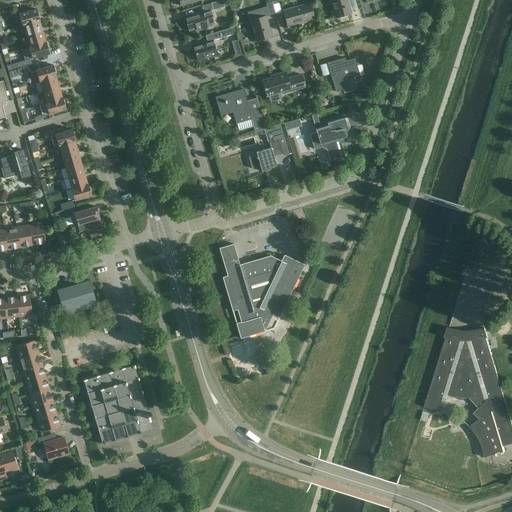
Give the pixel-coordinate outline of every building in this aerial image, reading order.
[(224,7),(222,0),(221,0),(211,3),(213,10),(224,7)] [(275,14),(272,4),(271,1),(269,2),(268,0),(264,0),(261,1),(263,11),(268,10),(269,15),(275,14)] [(330,0),(336,18),(351,13),(347,0),(330,0)] [(287,27),(314,19),(309,3),(283,11),(287,27)] [(22,26),(23,26),(23,25),(39,21),(40,21),(39,19),(40,17),(39,12),(37,11),(36,9),(19,14),(22,26)] [(210,10),(195,14),(184,17),(188,31),(196,29),(198,30),(198,31),(206,29),(206,28),(207,26),(214,24),(210,10)] [(271,36),(270,32),(265,16),(250,21),(256,41),(271,36)] [(23,26),(26,36),(42,32),(39,21),(23,25),(23,26)] [(212,40),(237,33),(235,27),(205,36),(207,42),(193,46),(197,61),(217,56),(212,40)] [(26,36),(29,47),(45,42),(42,32),(26,36)] [(29,47),(32,58),(49,54),(49,51),(50,50),(48,45),(47,44),(46,42),(45,42),(29,47)] [(240,42),(232,44),(236,57),(243,55),(240,42)] [(336,92),(343,90),(351,87),(351,90),(363,87),(355,58),(340,63),(339,60),(327,63),(336,92)] [(18,63),(20,68),(32,65),(30,59),(18,63)] [(32,65),(20,68),(22,74),(34,71),(32,65)] [(39,82),(39,81),(55,76),(55,77),(56,76),(55,74),(56,73),(55,68),(53,67),(53,65),(35,70),(39,82)] [(276,75),(276,76),(262,81),(266,96),(281,92),(282,94),(305,87),(301,75),(287,79),(285,72),(276,75)] [(39,81),(43,92),(59,87),(55,77),(55,76),(39,81)] [(3,81),(0,81),(0,118),(6,117),(2,106),(3,105),(3,103),(9,101),(3,81)] [(36,94),(39,105),(62,98),(59,87),(43,92),(36,94)] [(244,98),(245,96),(243,89),(215,97),(220,114),(231,111),(235,113),(238,123),(252,119),(246,100),(245,100),(244,98)] [(43,116),(48,114),(66,109),(65,107),(66,105),(65,101),(63,100),(62,98),(39,105),(43,116)] [(20,111),(23,123),(29,121),(26,109),(20,111)] [(344,119),(347,118),(327,123),(328,126),(315,130),(316,132),(310,134),(314,149),(321,147),(327,151),(330,161),(340,158),(338,150),(340,149),(338,142),(340,141),(340,139),(344,137),(345,137),(346,136),(346,135),(346,134),(345,131),(348,131),(347,128),(349,127),(349,126),(347,127),(344,119)] [(264,123),(253,126),(255,132),(265,129),(264,123)] [(267,142),(269,141),(271,148),(256,152),(257,155),(248,158),(252,168),(260,166),(261,171),(270,169),(270,168),(276,166),(274,157),(282,154),(279,145),(286,143),(281,128),(265,133),(267,142)] [(58,146),(58,145),(74,141),(75,141),(74,139),(75,137),(74,132),(72,131),(72,129),(61,133),(59,129),(49,132),(50,132),(54,146),(53,146),(54,147),(58,146)] [(35,139),(29,141),(32,153),(38,151),(35,139)] [(61,156),(78,152),(74,141),(58,145),(58,146),(61,156)] [(14,155),(1,159),(3,168),(1,168),(4,179),(20,174),(21,178),(30,175),(23,150),(14,153),(14,155)] [(61,156),(65,167),(81,163),(78,152),(61,156)] [(65,167),(68,178),(84,173),(81,163),(65,167)] [(68,178),(71,189),(87,184),(84,173),(68,178)] [(88,184),(87,184),(71,189),(70,189),(74,201),(91,195),(91,193),(91,192),(90,187),(88,186),(88,184)] [(62,210),(74,207),(72,201),(60,205),(62,210)] [(96,207),(76,212),(75,206),(74,207),(62,210),(54,213),(56,220),(71,216),(74,225),(99,218),(96,207)] [(74,225),(77,235),(88,232),(89,235),(97,232),(96,230),(102,228),(99,218),(74,225)] [(41,223),(29,225),(32,245),(45,243),(41,223)] [(20,248),(32,245),(29,225),(16,228),(20,248)] [(16,228),(4,230),(7,250),(20,248),(16,228)] [(271,314),(272,314),(279,318),(304,265),(284,255),(281,261),(270,256),(248,262),(248,264),(240,266),(233,244),(219,248),(227,276),(222,277),(232,311),(237,310),(240,322),(236,323),(240,338),(264,331),(264,329),(266,329),(270,318),(269,318),(271,314)] [(56,290),(56,291),(62,308),(74,305),(76,311),(96,305),(89,280),(56,290)] [(16,296),(18,317),(31,315),(29,295),(16,296)] [(6,318),(18,317),(16,296),(3,298),(6,318)] [(59,330),(61,339),(73,335),(71,327),(59,330)] [(461,334),(462,330),(455,330),(451,329),(447,327),(444,337),(445,338),(424,407),(438,412),(443,397),(446,399),(447,395),(452,396),(453,396),(454,397),(456,398),(458,399),(460,400),(463,400),(465,399),(467,398),(468,397),(478,407),(472,413),(478,419),(469,426),(474,433),(478,439),(477,439),(479,443),(477,444),(483,458),(500,451),(501,453),(505,452),(503,446),(511,443),(511,426),(486,338),(487,337),(484,328),(479,329),(474,330),(469,330),(470,334),(468,334),(468,333),(463,333),(463,334),(461,334)] [(15,346),(19,358),(38,353),(35,340),(15,346)] [(42,365),(38,353),(19,358),(22,371),(42,365)] [(22,371),(26,383),(46,377),(42,365),(22,371)] [(97,437),(100,436),(102,444),(147,431),(141,409),(135,411),(134,410),(146,407),(146,408),(147,408),(143,394),(135,365),(83,380),(97,426),(94,427),(97,437)] [(49,389),(46,377),(26,383),(30,395),(49,389)] [(53,401),(49,389),(30,395),(33,407),(53,401)] [(56,413),(53,401),(33,407),(37,419),(56,413)] [(430,414),(423,411),(420,420),(427,422),(430,414)] [(60,426),(56,413),(37,419),(40,431),(60,426)] [(461,418),(466,424),(470,421),(465,414),(461,418)] [(63,437),(52,440),(51,435),(37,439),(40,448),(44,447),(48,460),(68,454),(63,437)] [(32,449),(30,442),(22,444),(24,451),(32,449)] [(0,455),(0,479),(6,478),(4,470),(16,467),(16,468),(17,468),(12,452),(0,455)]
